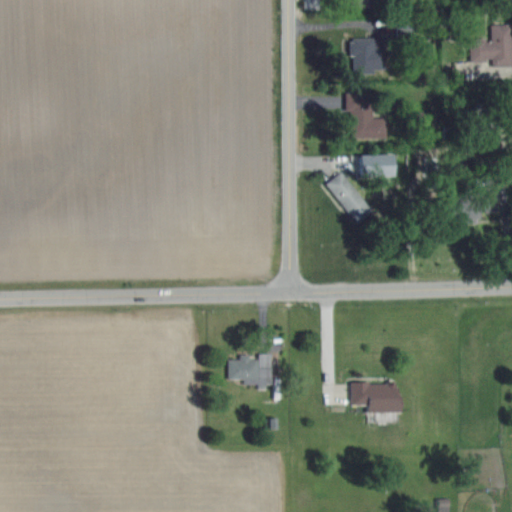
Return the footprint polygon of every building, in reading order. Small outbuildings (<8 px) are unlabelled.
[(491,65),(491,56),(485,56),(485,61),(469,61),(469,37),(484,37),(484,40),(491,39),(490,23),(509,23),(509,37),(511,37),(511,52),(510,52),(510,65),(491,65)] [(352,72),(351,54),(349,54),(348,38),(382,37),(383,68),(372,68),(372,72),(352,72)] [(385,135),(348,135),(348,109),(344,109),(344,91),(371,91),(371,96),(377,96),(377,108),(370,108),(370,116),(385,116),(385,135)] [(392,153),(356,154),(356,176),(392,175),(392,153)] [(355,222),(324,183),(339,171),(370,210),(355,222)] [(470,217),(470,222),(460,222),(460,218),(450,218),(450,219),(437,219),(437,197),(449,197),(449,193),(495,192),(496,211),(479,211),(479,217),(470,217)] [(250,352),(250,357),(258,357),(258,352),(272,352),(272,381),(267,381),(267,388),(258,388),(258,381),(244,381),(244,376),(229,376),(229,357),(240,357),(240,352),(250,352)] [(368,377),(368,381),(385,381),(387,378),(391,378),(394,382),(394,392),(396,392),(396,409),(365,409),(365,401),(351,401),(351,377),(368,377)]
